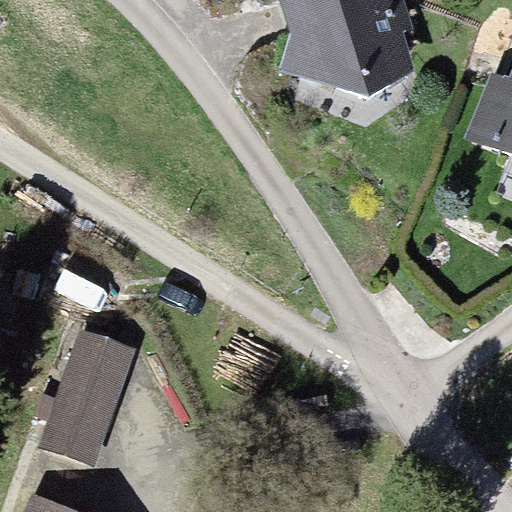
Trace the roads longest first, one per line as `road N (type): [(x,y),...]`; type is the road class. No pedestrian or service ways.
road 1 (unclassified): [(405,398),(257,158),(130,0)]
road 2 (unclassified): [(405,398),(0,145)]
road 3 (residential): [(499,511),(405,398)]
